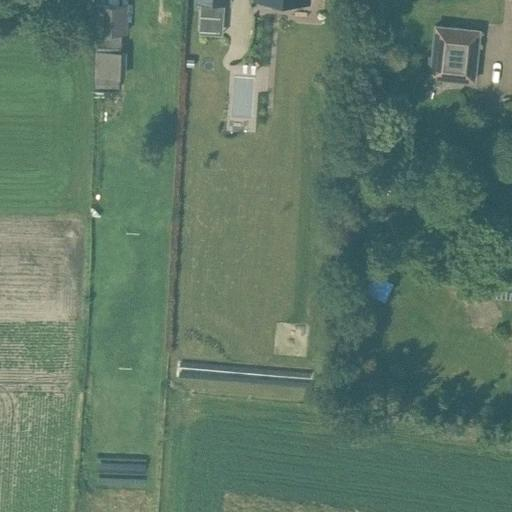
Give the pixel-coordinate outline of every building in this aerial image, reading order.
[(93,2),(92,31),(126,32),(127,3),(93,2)] [(197,6),(196,56),(233,57),(235,8),(197,6)] [(253,51),(254,23),(244,22),(243,50),(253,51)] [(473,76),(478,30),(436,26),(431,72),(473,76)] [(95,49),(94,87),(119,88),(119,75),(125,75),(126,49),(95,49)] [(385,300),(393,282),(373,273),(365,291),(385,300)] [(399,360),(389,366),(397,378),(407,372),(399,360)]
